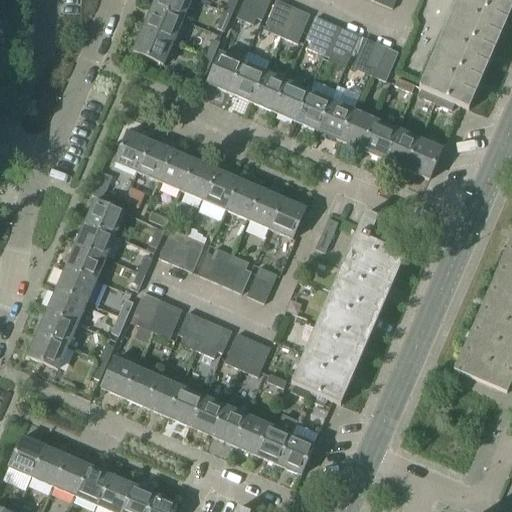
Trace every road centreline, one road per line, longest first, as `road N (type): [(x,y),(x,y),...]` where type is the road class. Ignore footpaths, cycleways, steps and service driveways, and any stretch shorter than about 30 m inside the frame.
road 1 (residential): [(158,272),(272,322),(337,182),(464,241)]
road 2 (tertiary): [(345,511),(464,241)]
road 3 (residential): [(0,325),(46,158)]
road 4 (residential): [(46,158),(112,0)]
